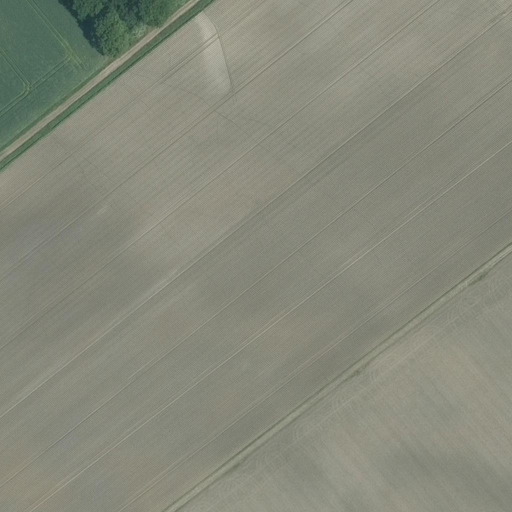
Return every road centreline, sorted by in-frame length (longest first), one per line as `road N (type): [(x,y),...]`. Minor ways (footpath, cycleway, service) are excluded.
road 1 (track): [(511,248),(169,511)]
road 2 (track): [(0,156),(196,0)]
